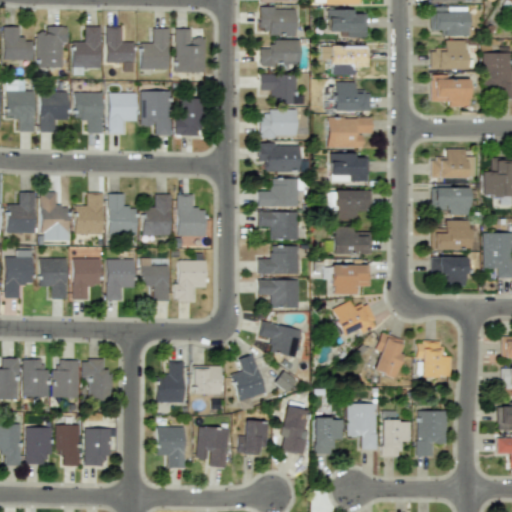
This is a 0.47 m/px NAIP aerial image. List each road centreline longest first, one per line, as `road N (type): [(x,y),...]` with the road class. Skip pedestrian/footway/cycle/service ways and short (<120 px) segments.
road 1 (residential): [(0,331),(224,336),(225,0)]
road 2 (residential): [(469,309),(399,308),(399,0)]
road 3 (residential): [(224,169),(0,163)]
road 4 (residential): [(465,511),(469,309)]
road 5 (residential): [(130,334),(129,511)]
road 6 (residential): [(225,3),(56,0)]
road 7 (residential): [(129,501),(269,498)]
road 8 (residential): [(129,501),(0,499)]
